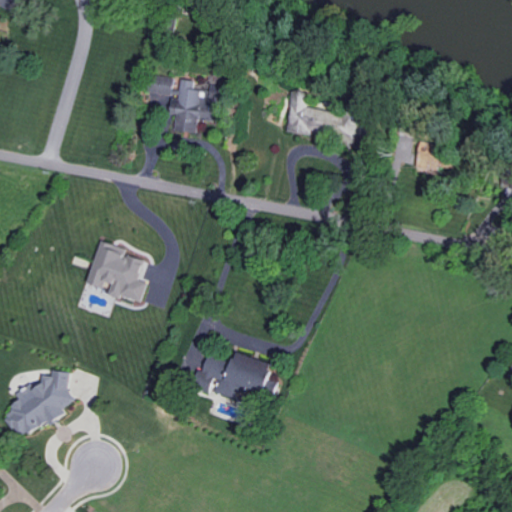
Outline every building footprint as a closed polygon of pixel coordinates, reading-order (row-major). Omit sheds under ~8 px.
[(157,92),(177,95),(175,112),(182,113),(179,130),(202,133),(204,119),(214,120),(218,92),(199,89),(200,81),(186,79),(184,90),(178,89),(179,78),(160,75),(157,92)] [(294,130),(349,137),(352,113),(312,108),(314,93),(299,91),(294,130)] [(428,144),(420,169),(446,177),(454,152),(428,144)] [(92,281),(114,289),(113,294),(126,298),(127,294),(147,301),(153,281),(145,278),(152,258),(105,242),(92,281)] [(212,356),(203,386),(251,400),(254,388),(278,395),(282,380),(276,378),(281,362),(242,351),(238,363),(212,356)] [(85,391),(94,401),(80,411),(84,415),(72,427),(68,422),(49,439),(44,431),(22,426),(28,406),(37,400),(33,394),(49,384),(52,388),(58,385),(61,374),(70,376),(70,373),(86,374),(85,391)] [(0,452),(8,444),(19,455),(5,470),(15,479),(0,494),(0,452)]
